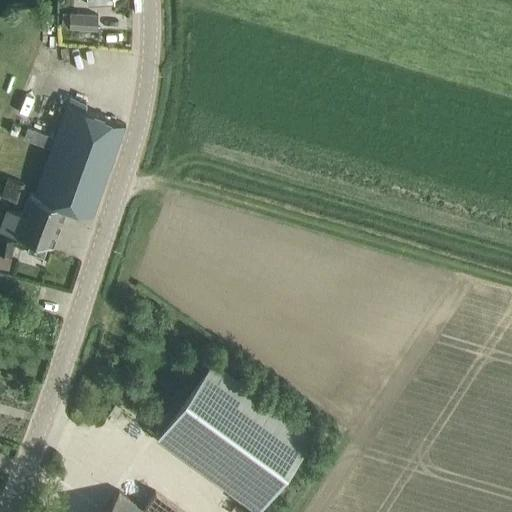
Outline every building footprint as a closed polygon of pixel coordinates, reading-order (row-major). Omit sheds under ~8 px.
[(64,0),(64,8),(92,8),(92,0),(64,0)] [(62,12),(61,25),(65,25),(97,27),(98,14),(70,12),(62,12)] [(59,137),(55,148),(109,166),(124,123),(84,108),(86,102),(85,100),(74,96),(59,137)] [(17,105),(13,116),(24,119),(28,109),(17,105)] [(27,126),(24,137),(55,148),(59,137),(27,126)] [(4,231),(30,240),(27,251),(43,256),(47,243),(51,244),(66,205),(92,214),(109,166),(55,148),(38,194),(34,192),(26,213),(12,208),(4,231)] [(6,177),(1,194),(18,199),(23,181),(6,177)] [(0,237),(0,267),(8,269),(13,241),(2,238),(0,237)] [(311,433),(211,360),(158,432),(259,504),(311,433)] [(101,511),(149,511),(118,489),(101,511)]
